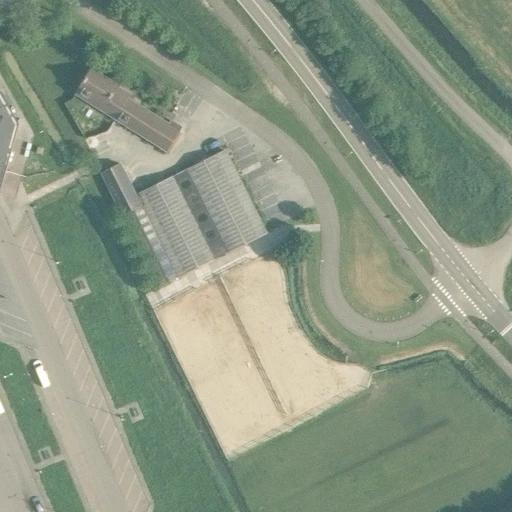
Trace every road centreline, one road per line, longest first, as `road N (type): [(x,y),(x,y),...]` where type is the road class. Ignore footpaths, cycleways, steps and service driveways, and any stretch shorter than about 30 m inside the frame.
road 1 (unclassified): [(469,283),(403,328),(383,333),(343,315),(330,286),(329,214),(295,157),(67,0)]
road 2 (tertiary): [(469,283),(250,0)]
road 3 (unclassified): [(511,159),(364,0)]
